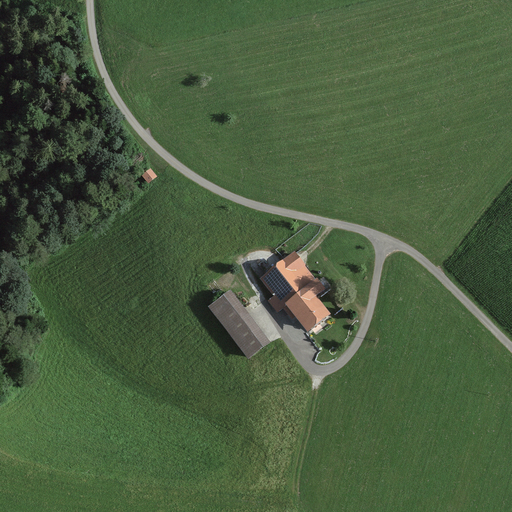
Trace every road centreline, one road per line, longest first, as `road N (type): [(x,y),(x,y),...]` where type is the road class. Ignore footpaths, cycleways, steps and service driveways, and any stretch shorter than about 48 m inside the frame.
road 1 (track): [(511,344),(401,247),(254,206),(183,171),(129,113),(106,69),(95,0)]
road 2 (track): [(291,340),(315,368),(337,368),(351,357),(372,315),(382,259),(375,235)]
